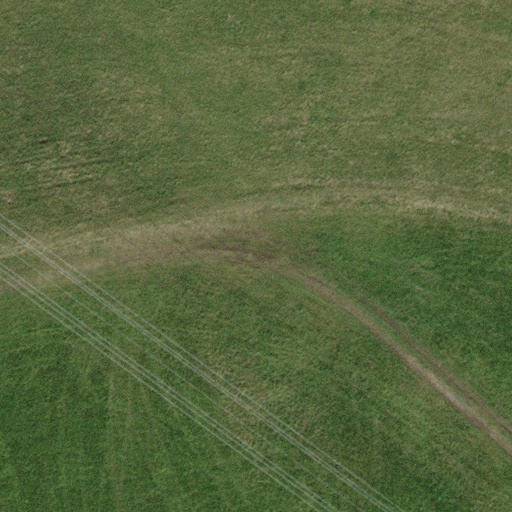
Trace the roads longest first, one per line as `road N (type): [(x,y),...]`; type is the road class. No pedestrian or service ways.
road 1 (track): [(0,318),(260,268),(333,271),(446,343),(511,406)]
road 2 (track): [(363,206),(511,214)]
